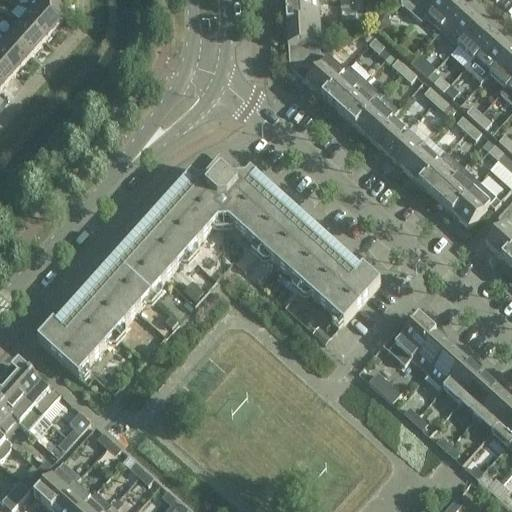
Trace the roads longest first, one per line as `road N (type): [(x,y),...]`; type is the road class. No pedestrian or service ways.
road 1 (residential): [(511,342),(247,108),(200,88)]
road 2 (tertiary): [(0,312),(200,88)]
